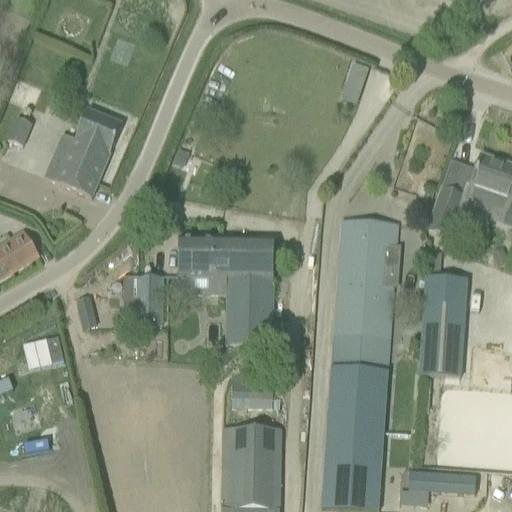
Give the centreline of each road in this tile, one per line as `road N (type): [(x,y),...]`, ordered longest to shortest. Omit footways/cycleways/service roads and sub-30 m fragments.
road 1 (unknown): [(446,74),(385,126),(331,219),(307,511)]
road 2 (unclassified): [(0,322),(93,260),(127,216),(220,0)]
road 3 (unclassified): [(511,96),(220,0)]
